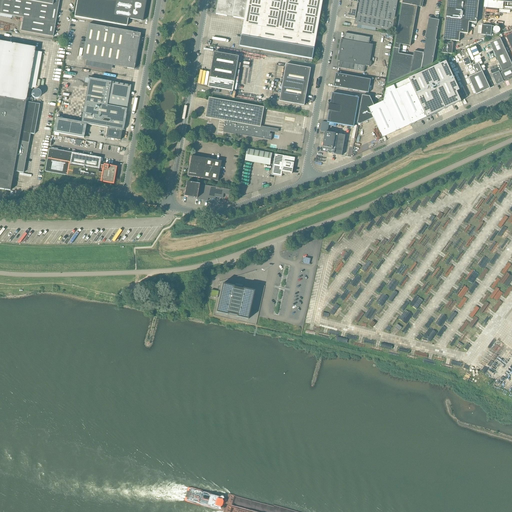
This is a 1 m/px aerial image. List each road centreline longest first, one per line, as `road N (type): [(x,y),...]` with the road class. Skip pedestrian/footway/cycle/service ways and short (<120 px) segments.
road 1 (tertiary): [(511,139),(350,213),(211,263),(0,273)]
road 2 (unclassified): [(310,180),(511,91)]
road 3 (unclassified): [(169,207),(206,0)]
road 4 (unclassified): [(159,0),(123,199)]
road 5 (unclassified): [(310,180),(336,0)]
road 6 (unclassified): [(169,207),(211,213),(310,180)]
road 7 (unclassified): [(0,203),(60,188),(123,199)]
